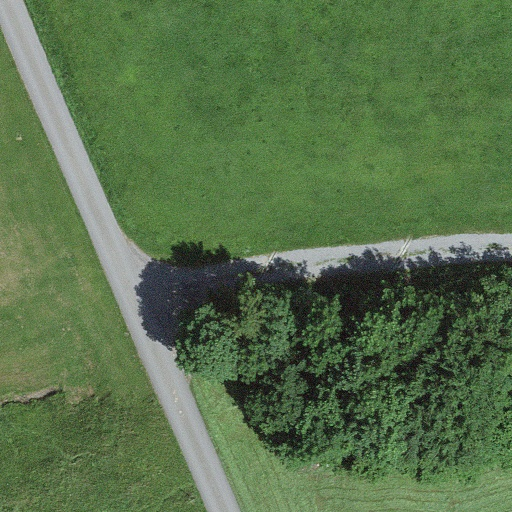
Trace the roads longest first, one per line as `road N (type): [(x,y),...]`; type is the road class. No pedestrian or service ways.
road 1 (unclassified): [(6,0),(226,511)]
road 2 (track): [(134,296),(346,266),(511,255)]
